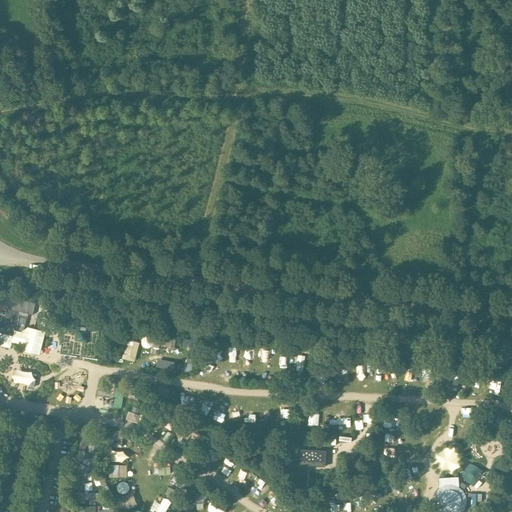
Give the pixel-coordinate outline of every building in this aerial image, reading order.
[(12,318),(0,314),(0,336),(13,340),(15,334),(22,336),(26,317),(13,313),(12,318)] [(174,349),(175,337),(161,337),(160,348),(174,349)] [(135,362),(140,343),(128,340),(123,359),(135,362)] [(30,384),(31,371),(11,370),(10,383),(30,384)] [(141,423),(143,415),(128,412),(126,420),(141,423)] [(152,432),(158,435),(162,429),(156,425),(152,432)] [(347,436),(336,441),(338,446),(335,447),(339,457),(353,451),(347,436)] [(136,444),(133,450),(142,453),(144,447),(136,444)] [(326,452),(299,451),(299,466),(325,467),(326,452)] [(475,485),(483,471),(469,463),(461,476),(475,485)] [(110,464),(110,477),(128,477),(128,465),(110,464)] [(138,508),(129,477),(113,482),(118,498),(122,496),(126,511),(138,508)] [(462,477),(439,477),(439,511),(460,511),(460,506),(463,506),(462,477)] [(261,484),(256,494),(262,497),(267,487),(261,484)] [(202,507),(207,496),(197,491),(192,503),(202,507)] [(158,511),(166,511),(171,500),(159,495),(153,510),(158,511)]
